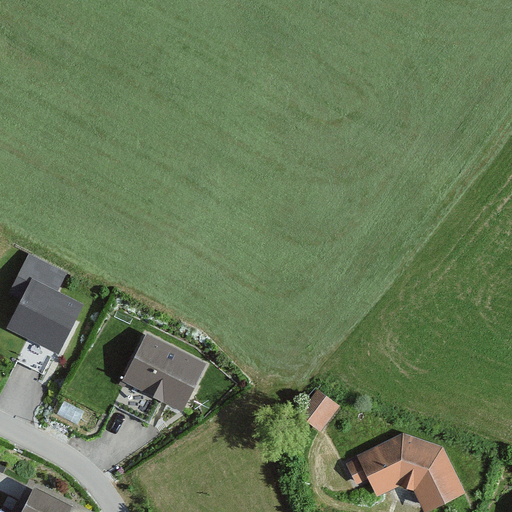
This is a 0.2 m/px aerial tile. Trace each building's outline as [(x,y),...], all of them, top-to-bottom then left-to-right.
[(65,275),(26,254),(4,292),(23,304),(9,327),(56,352),(81,306),(56,292),(65,275)] [(205,367),(145,338),(121,385),(180,411),(205,367)] [(338,410),(317,394),(297,418),(317,434),(338,410)] [(401,438),(359,457),(377,500),(399,488),(411,493),(416,511),(434,511),(460,497),(440,450),(401,438)] [(71,511),(29,491),(20,511),(71,511)]
